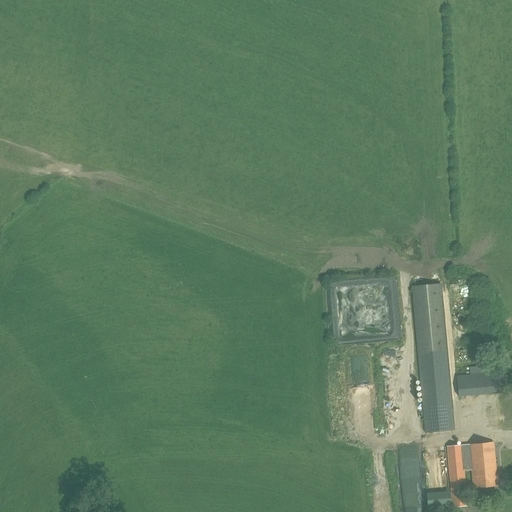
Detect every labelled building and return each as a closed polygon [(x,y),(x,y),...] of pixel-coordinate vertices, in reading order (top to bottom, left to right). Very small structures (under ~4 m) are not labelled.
[(412,286),(418,353),(425,432),(454,430),(440,284),(412,286)] [(365,327),(365,319),(352,320),(353,327),(365,327)] [(459,396),(500,392),(498,372),(457,376),(459,396)] [(494,442),(470,444),(469,444),(472,469),(473,487),(497,485),(494,442)] [(469,444),(447,446),(452,507),(467,505),(464,470),(472,469),(469,444)]
